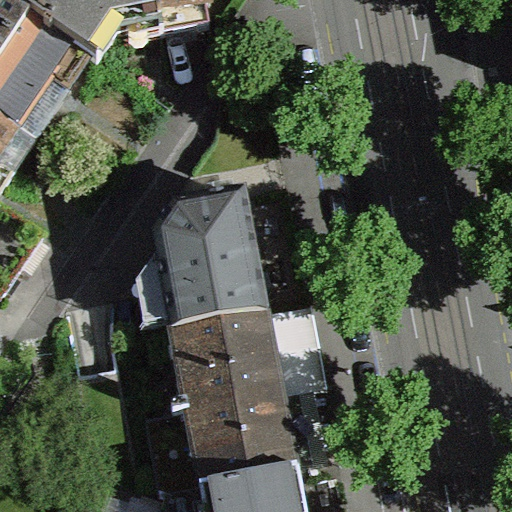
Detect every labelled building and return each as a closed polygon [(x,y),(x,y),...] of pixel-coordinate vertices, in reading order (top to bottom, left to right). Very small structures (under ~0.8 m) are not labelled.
[(0,0),(0,63),(31,19),(1,0),(0,0)] [(117,36),(160,28),(154,0),(1,0),(31,19),(91,59),(98,64),(104,56),(117,36)] [(205,6),(207,5),(205,0),(154,0),(160,28),(162,39),(209,30),(205,6)] [(0,63),(0,121),(16,132),(22,122),(51,80),(68,92),(91,59),(31,19),(0,63)] [(0,196),(3,192),(35,144),(16,132),(0,121),(0,196)] [(154,240),(172,334),(266,317),(251,236),(244,198),(174,211),(154,240)] [(0,302),(43,238),(0,209),(0,302)] [(270,341),(266,317),(172,334),(171,335),(186,407),(171,410),(173,420),(281,399),(270,341)] [(170,499),(296,475),(285,418),(281,399),(173,420),(148,424),(160,496),(170,499)] [(166,511),(302,511),(296,475),(170,499),(169,502),(166,511)]
